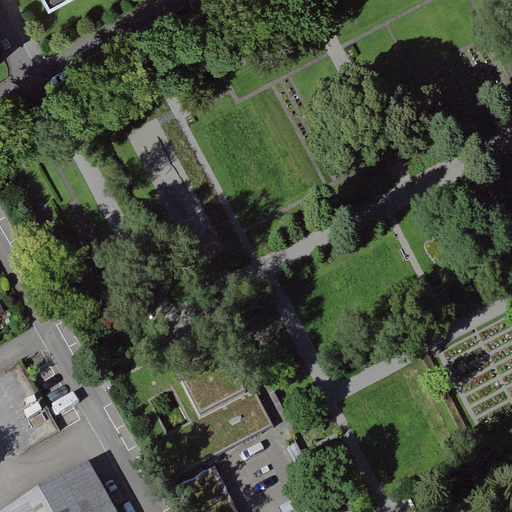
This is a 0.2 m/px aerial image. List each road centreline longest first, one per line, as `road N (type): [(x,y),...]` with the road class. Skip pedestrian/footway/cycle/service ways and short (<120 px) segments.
road 1 (residential): [(47,333),(151,511)]
road 2 (residential): [(179,0),(31,84)]
